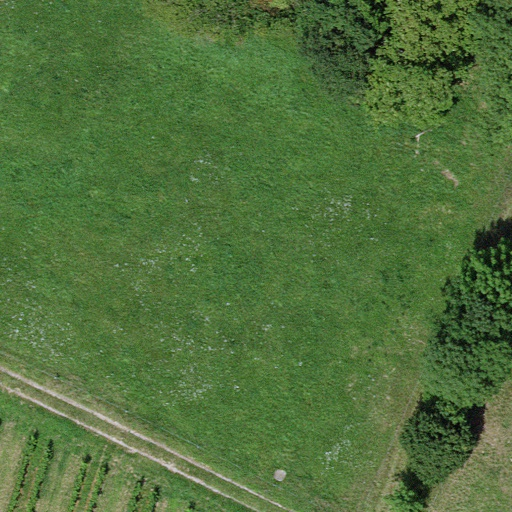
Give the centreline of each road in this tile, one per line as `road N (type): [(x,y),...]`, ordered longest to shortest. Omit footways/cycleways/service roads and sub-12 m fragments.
road 1 (track): [(388,511),(511,209)]
road 2 (track): [(0,378),(289,511)]
